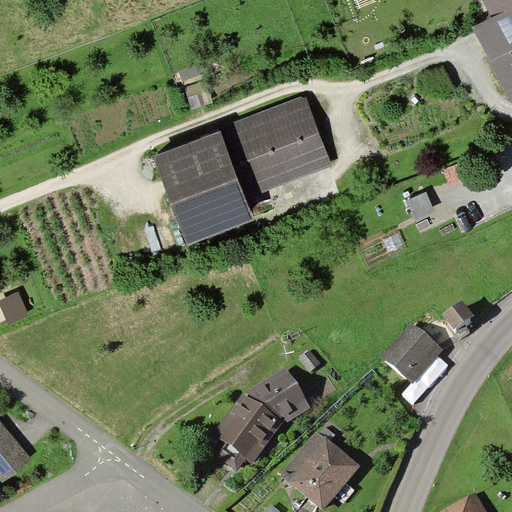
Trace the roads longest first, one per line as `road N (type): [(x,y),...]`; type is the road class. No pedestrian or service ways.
road 1 (track): [(0,204),(290,85),(328,87),(456,51),(492,103),(511,113)]
road 2 (secondary): [(511,318),(459,383),(403,511)]
road 3 (residential): [(0,371),(121,465)]
